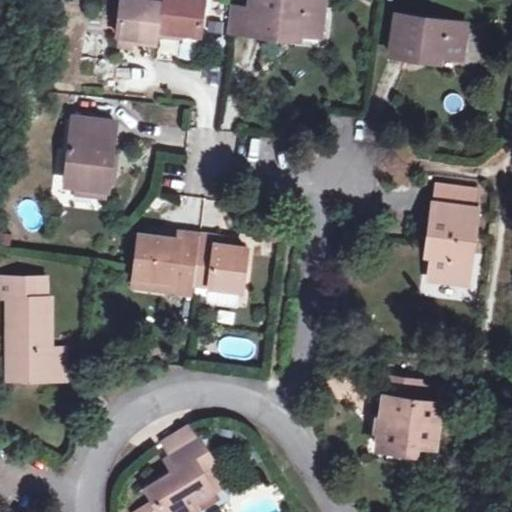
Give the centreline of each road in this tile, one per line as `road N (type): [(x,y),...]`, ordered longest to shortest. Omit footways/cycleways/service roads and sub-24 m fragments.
road 1 (residential): [(88,511),(93,465),(137,410),(173,396),(218,394),(284,420),(345,511)]
road 2 (track): [(359,181),(434,166),(511,174)]
road 3 (unknown): [(324,181),(196,165)]
